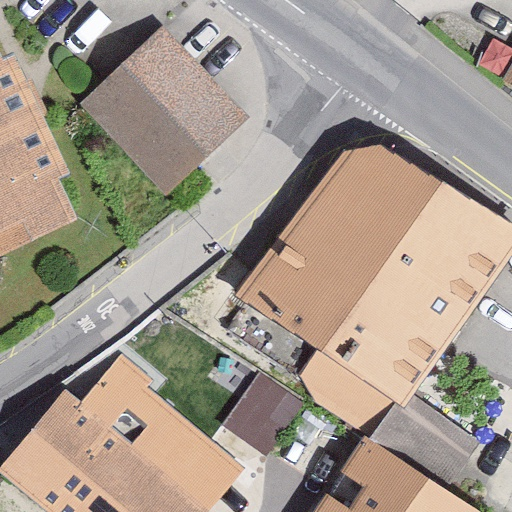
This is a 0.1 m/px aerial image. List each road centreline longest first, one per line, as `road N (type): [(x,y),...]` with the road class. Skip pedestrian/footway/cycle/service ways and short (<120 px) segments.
road 1 (residential): [(370,55),(150,296),(0,394)]
road 2 (secondary): [(511,152),(370,55)]
